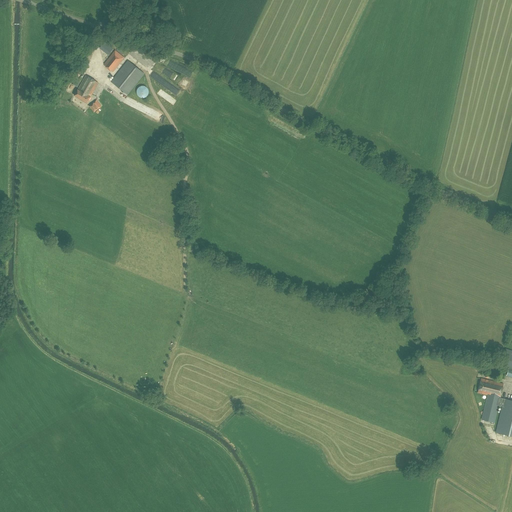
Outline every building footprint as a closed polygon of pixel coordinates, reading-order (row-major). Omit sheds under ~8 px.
[(110,55),(115,49),(107,43),(103,49),(110,55)] [(92,55),(95,47),(90,45),(86,52),(80,63),(87,66),(92,55)] [(113,71),(124,58),(115,50),(104,64),(106,66),(112,70),(113,71)] [(128,61),(111,82),(127,95),(145,74),(128,61)] [(78,79),(84,69),(80,66),(74,77),(78,79)] [(87,103),(98,82),(86,76),(78,90),(75,96),(87,103)] [(77,81),(74,79),(72,78),(67,86),(70,88),(73,84),(78,87),(80,82),(77,81)] [(141,98),(151,96),(150,86),(139,88),(141,98)] [(94,112),(102,106),(97,100),(89,106),(94,112)] [(280,123),(279,126),(293,132),(296,126),(277,118),(275,121),(280,123)] [(511,365),(511,350),(506,349),(502,362),(511,365)] [(498,362),(500,355),(488,352),(486,359),(498,362)] [(482,378),(478,392),(483,394),(484,395),(486,395),(487,394),(488,395),(501,398),(504,384),(482,378)] [(501,398),(488,395),(482,420),(494,423),(499,406),(501,398)] [(511,400),(505,399),(496,432),(511,436),(511,400)]
